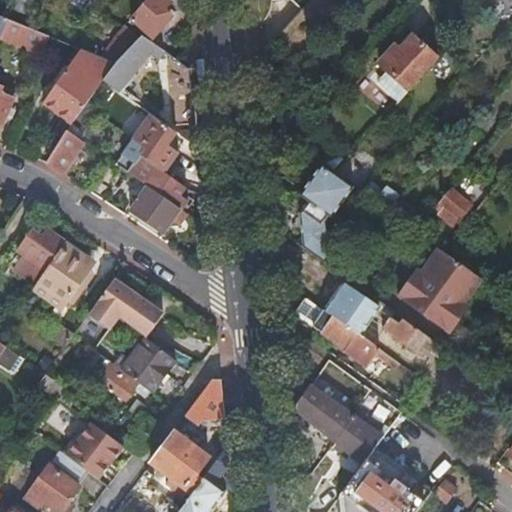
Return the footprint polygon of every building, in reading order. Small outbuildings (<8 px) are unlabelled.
[(168,5),(163,0),(148,0),(130,20),(152,39),(170,19),(163,11),(168,5)] [(49,39),(7,22),(0,38),(0,40),(41,57),(49,39)] [(116,66),(139,42),(127,32),(113,38),(94,57),(116,66)] [(156,60),(163,53),(141,40),(139,42),(116,66),(103,84),(117,94),(149,55),(156,60)] [(408,93),(436,62),(412,41),(401,53),(396,49),(379,67),(388,75),(408,93)] [(89,55),(80,51),(65,73),(73,78),(89,55)] [(92,98),(103,84),(116,66),(94,57),(89,55),(73,78),(65,73),(41,105),(71,127),(85,108),(92,98)] [(194,126),(189,70),(166,55),(161,91),(162,92),(163,108),(172,108),(174,127),(194,126)] [(408,93),(388,75),(378,86),(399,105),(409,94),(408,93)] [(0,126),(13,96),(0,90),(0,126)] [(132,94),(127,101),(158,123),(162,116),(132,94)] [(197,151),(195,132),(188,132),(179,138),(197,151)] [(67,133),(45,165),(63,177),(83,145),(67,133)] [(119,169),(142,185),(147,189),(180,211),(181,212),(187,203),(179,197),(185,189),(184,189),(148,163),(141,157),(139,157),(136,162),(128,156),(119,169)] [(335,176),(323,168),(300,197),(331,219),(352,189),(335,176)] [(179,226),(187,216),(180,211),(147,189),(130,213),(162,236),(173,222),(179,226)] [(469,208),(451,193),(436,210),(439,213),(443,208),(459,221),(469,208)] [(41,278),(64,244),(45,230),(39,238),(30,233),(15,253),(37,269),(30,279),(37,284),(41,278)] [(83,257),(64,244),(41,278),(37,284),(31,292),(60,312),(66,303),(88,272),(78,265),(83,257)] [(440,253),(438,251),(421,275),(417,272),(398,299),(449,336),(468,309),(464,307),(481,283),(440,253)] [(93,264),(83,257),(78,265),(88,272),(93,264)] [(92,275),(88,272),(66,303),(70,307),(92,275)] [(129,293),(114,282),(87,319),(107,333),(117,321),(134,297),(129,293)] [(342,287),(323,314),(353,334),(358,327),(364,320),(369,324),(377,312),(342,287)] [(138,300),(134,297),(117,321),(144,341),(163,317),(138,300)] [(304,306),(320,318),(323,314),(307,302),(304,306)] [(366,372),(379,353),(356,337),(353,334),(323,314),(320,318),(312,329),(344,352),(342,354),(366,372)] [(423,361),(435,346),(416,332),(402,322),(398,327),(385,318),(381,323),(377,329),(382,332),(404,348),(423,361)] [(62,352),(72,339),(62,332),(52,344),(62,352)] [(174,363),(144,341),(120,372),(150,394),(150,395),(174,363)] [(0,367),(13,376),(23,361),(0,345),(0,367)] [(433,369),(444,353),(435,346),(423,361),(433,369)] [(101,358),(94,352),(76,376),(83,382),(101,358)] [(150,394),(120,372),(105,361),(103,364),(106,367),(96,380),(124,401),(132,390),(145,400),(150,394)] [(40,387),(59,401),(66,390),(47,377),(40,387)] [(224,420),(220,382),(213,383),(209,389),(186,419),(197,428),(201,423),(224,420)] [(308,392),(298,406),(299,416),(333,444),(353,417),(311,387),(308,392)] [(68,438),(80,421),(57,405),(45,421),(68,438)] [(141,405),(130,417),(151,433),(160,420),(141,405)] [(353,417),(333,444),(330,448),(342,458),(345,455),(361,468),(375,449),(382,438),(353,417)] [(95,428),(91,425),(66,457),(88,474),(98,482),(111,465),(108,463),(120,447),(113,442),(95,428)] [(191,497),(202,483),(195,476),(207,459),(174,435),(166,445),(150,466),(169,481),(166,485),(170,489),(174,484),(191,497)] [(191,497),(180,511),(218,511),(232,495),(227,448),(202,483),(191,497)] [(420,481),(375,449),(361,468),(337,501),(337,511),(416,511),(429,495),(417,486),(420,481)] [(61,453),(39,481),(26,499),(27,499),(37,507),(41,502),(55,511),(66,511),(72,506),(68,501),(88,474),(66,457),(64,456),(61,453)] [(11,485),(2,496),(16,506),(19,509),(27,499),(26,499),(39,481),(13,462),(2,477),(11,485)] [(0,480),(0,494),(2,496),(11,485),(2,477),(0,480)] [(455,492),(445,484),(434,497),(444,505),(455,492)]
